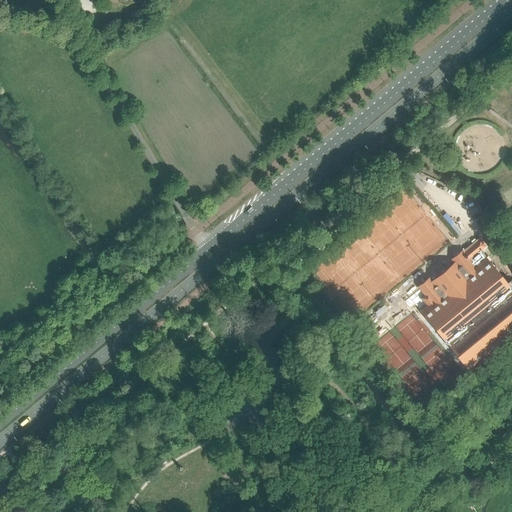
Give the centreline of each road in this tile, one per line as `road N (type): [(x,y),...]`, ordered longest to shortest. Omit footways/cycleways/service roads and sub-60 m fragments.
road 1 (primary): [(0,441),(511,16)]
road 2 (primary): [(507,0),(0,420)]
road 3 (track): [(361,511),(511,388)]
